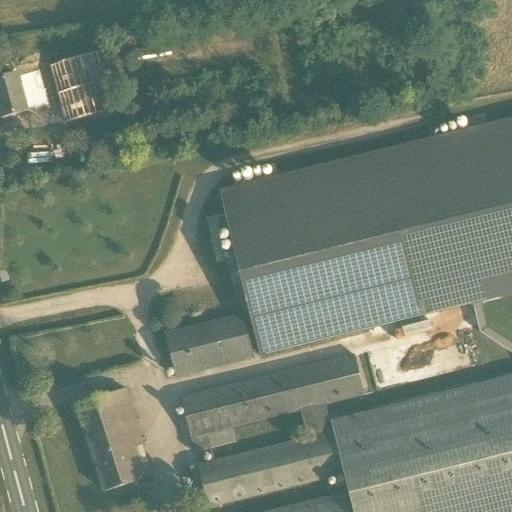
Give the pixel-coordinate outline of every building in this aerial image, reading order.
[(135,59),(171,54),(169,45),(133,51),(135,59)] [(66,125),(119,110),(102,51),(50,66),(66,125)] [(24,97),(18,75),(0,80),(0,114),(1,119),(44,107),(39,92),(24,97)] [(159,298),(179,379),(511,295),(511,119),(92,223),(113,310),(159,298)] [(308,439),(333,433),(326,406),(365,396),(355,355),(182,399),(195,453),(237,443),(234,429),(301,412),(308,439)] [(353,511),(511,511),(511,376),(332,421),(334,432),(344,475),(353,511)] [(106,493),(155,477),(150,463),(146,461),(142,446),(143,442),(126,389),(78,405),(106,493)] [(201,511),(210,511),(210,508),(344,475),(334,432),(333,433),(308,439),(191,468),(201,511)] [(349,511),(345,495),(276,511),(349,511)]
